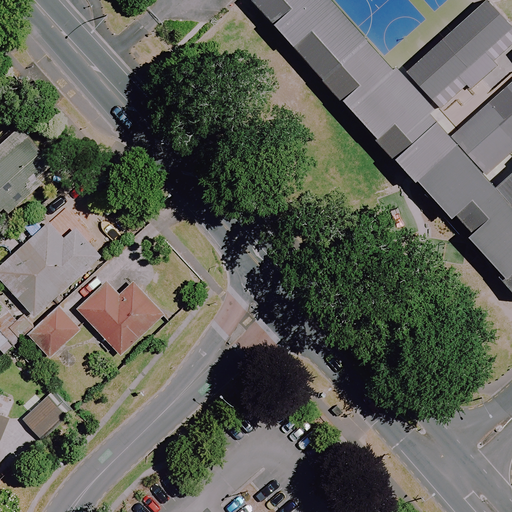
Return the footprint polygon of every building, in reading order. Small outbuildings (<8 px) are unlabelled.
[(511,171),(491,191),(423,118),(428,113),(324,0),(247,0),(244,3),(511,303),(511,171)] [(511,29),(511,22),(491,0),(488,0),(409,71),(434,99),(461,75),(473,88),(500,64),(488,51),(511,29)] [(511,52),(508,56),(511,60),(511,80),(449,137),(484,176),(511,150),(511,52)] [(52,164),(20,128),(0,144),(0,210),(3,207),(7,212),(41,183),(36,178),(52,164)] [(60,238),(47,223),(0,265),(0,281),(32,317),(98,258),(71,228),(60,238)] [(119,297),(104,281),(75,309),(119,355),(162,314),(132,284),(119,297)] [(78,330),(56,306),(26,335),(48,359),(78,330)] [(0,437),(15,401),(0,394),(0,437)] [(68,412),(49,394),(21,422),(40,440),(68,412)]
